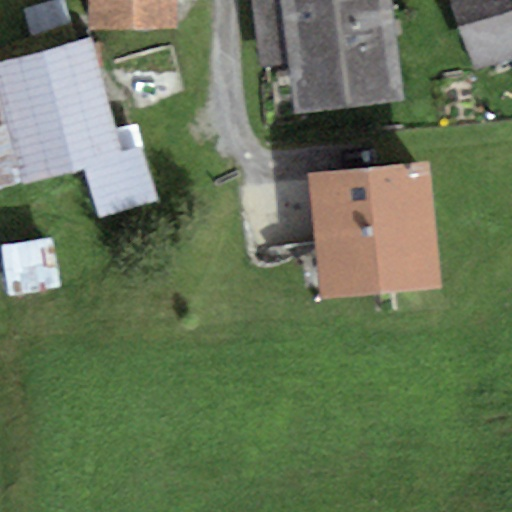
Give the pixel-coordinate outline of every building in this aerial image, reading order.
[(187,0),(103,0),(102,32),(187,33),(187,0)] [(405,0),(307,0),(271,3),(276,73),(308,71),(311,120),(413,112),(405,0)] [(511,0),(476,0),(496,75),(511,70),(511,0)] [(112,49),(11,74),(13,83),(38,185),(104,169),(117,224),(167,212),(153,152),(137,156),(112,49)] [(13,83),(0,84),(0,183),(2,193),(38,185),(13,83)] [(456,177),(331,183),(337,303),(461,297),(456,177)] [(60,251),(14,256),(19,302),(65,297),(60,251)]
